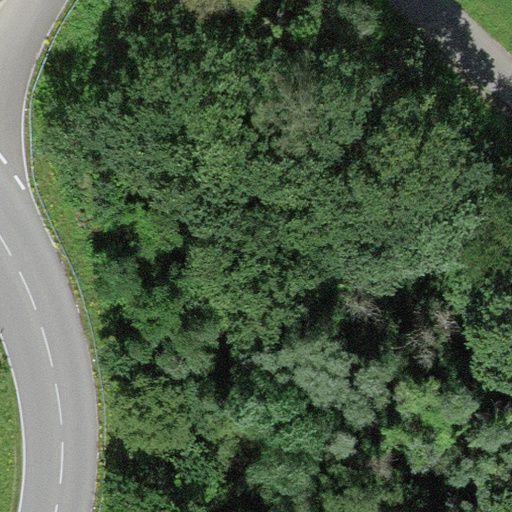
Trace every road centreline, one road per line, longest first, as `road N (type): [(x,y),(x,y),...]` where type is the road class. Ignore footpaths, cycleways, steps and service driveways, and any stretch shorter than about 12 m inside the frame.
road 1 (tertiary): [(57,511),(66,438),(47,337),(0,248)]
road 2 (unclassified): [(419,0),(511,90)]
